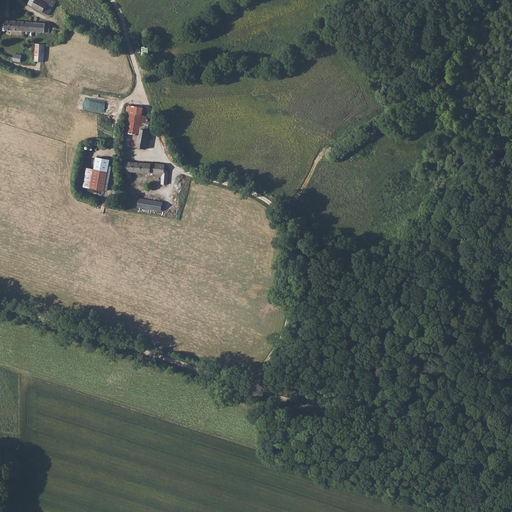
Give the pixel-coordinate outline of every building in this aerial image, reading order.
[(29,0),(28,4),(32,6),(32,7),(43,13),(43,12),(49,16),(53,7),(48,4),(41,0),(29,0)] [(2,26),(2,30),(5,31),(5,30),(49,33),(50,24),(6,20),(5,23),(3,23),(2,24),(2,25),(3,26),(2,26)] [(36,44),(35,62),(43,62),(45,44),(36,44)] [(14,54),(13,61),(20,62),(22,55),(14,54)] [(139,133),(137,145),(138,145),(137,149),(146,150),(147,147),(151,128),(149,128),(141,126),(140,133),(139,133)] [(158,174),(158,176),(162,177),(161,184),(167,185),(168,170),(165,170),(165,164),(126,162),(125,177),(131,177),(131,173),(158,174)] [(111,172),(86,167),(83,186),(108,191),(111,172)] [(162,202),(152,200),(139,198),(138,207),(156,210),(160,211),(162,202)]
